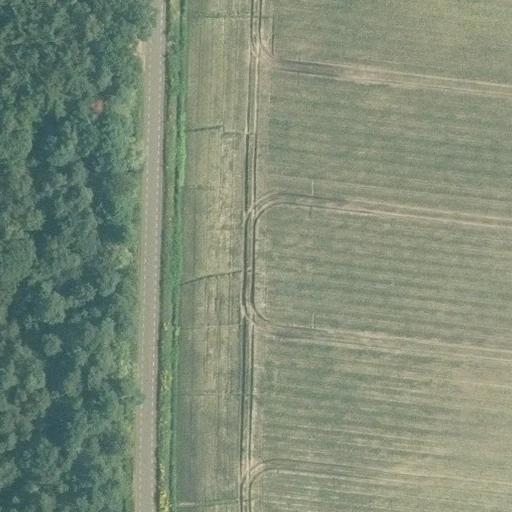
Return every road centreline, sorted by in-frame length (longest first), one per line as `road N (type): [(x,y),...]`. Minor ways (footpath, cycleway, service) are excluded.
road 1 (tertiary): [(145,511),(156,0)]
road 2 (track): [(155,37),(118,62),(0,321)]
